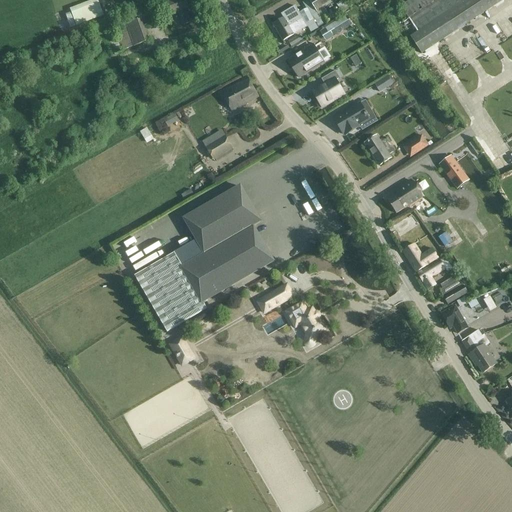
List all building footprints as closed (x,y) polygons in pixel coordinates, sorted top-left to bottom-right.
[(193,22),(192,20),(191,20),(187,10),(189,9),(185,0),(169,0),(167,1),(172,16),(179,13),(184,25),(193,22)] [(307,9),(300,14),(303,18),(306,24),(312,32),(325,24),(326,24),(331,21),(330,19),(335,16),(331,10),(327,13),(324,8),(336,0),(307,0),(303,3),(307,9)] [(351,8),(345,0),(343,0),(337,5),(343,13),(351,8)] [(410,0),(400,7),(408,19),(402,23),(422,53),(502,0),(410,0)] [(75,10),(80,24),(95,18),(90,4),(75,10)] [(296,22),(303,18),(300,14),(297,8),(291,11),(296,22)] [(273,24),(283,41),(294,34),(290,27),(295,24),(294,23),(289,15),(284,18),(273,24)] [(346,15),(331,25),(337,35),(353,25),(346,15)] [(126,24),(134,47),(149,41),(141,19),(126,24)] [(307,27),(300,31),(304,38),(311,34),(307,27)] [(122,52),(114,31),(105,36),(113,56),(122,52)] [(313,44),(287,60),(299,79),(325,63),(313,44)] [(348,59),(354,68),(361,63),(356,54),(348,59)] [(324,84),(311,91),(322,110),(345,95),(336,80),(339,78),(335,71),(321,79),(324,84)] [(388,77),(375,85),(379,91),(392,83),(388,77)] [(248,79),(221,92),(233,112),(246,104),(259,96),(248,79)] [(360,104),(335,119),(343,133),(344,133),(345,134),(359,126),(358,125),(368,119),(360,104)] [(175,114),(164,120),(168,127),(178,121),(175,114)] [(140,132),(147,144),(153,140),(147,128),(140,132)] [(422,135),(411,142),(418,153),(429,146),(422,135)] [(225,136),(206,148),(213,159),(232,147),(225,136)] [(376,136),(365,144),(379,166),(391,158),(376,136)] [(451,155),(438,165),(447,177),(456,190),(469,180),(451,155)] [(395,194),(387,199),(396,213),(409,205),(410,207),(422,199),(418,194),(420,193),(415,186),(414,187),(410,181),(394,191),(395,194)] [(197,240),(135,276),(167,332),(207,309),(204,302),(273,262),(253,227),(252,226),(260,222),(240,187),(185,219),(197,240)] [(191,189),(181,195),(184,200),(194,194),(191,189)] [(412,214),(393,226),(400,237),(419,224),(412,214)] [(416,273),(425,267),(440,258),(433,248),(423,255),(415,244),(403,252),(416,273)] [(426,269),(417,274),(427,290),(435,285),(430,277),(437,273),(438,274),(445,269),(447,273),(452,269),(449,263),(445,257),(440,260),(426,269)] [(468,293),(458,278),(440,290),(449,304),(468,293)] [(287,285),(275,292),(258,302),(264,313),(281,303),(294,296),(287,285)] [(504,303),(498,291),(482,298),(488,311),(504,303)] [(464,297),(457,301),(460,308),(468,303),(464,297)] [(475,299),(468,303),(471,309),(479,305),(475,299)] [(297,318),(307,334),(305,340),(305,341),(305,342),(305,343),(305,344),(305,345),(306,345),(306,346),(307,346),(308,347),(309,347),(310,347),(311,347),(312,347),(313,346),(314,345),(314,344),(315,344),(317,336),(325,331),(324,330),(324,327),(321,323),(319,322),(312,309),(307,311),(302,303),(286,312),(292,321),(297,318)] [(441,314),(449,328),(453,326),(457,334),(467,328),(455,307),(441,314)] [(470,336),(461,341),(470,355),(468,355),(473,362),(474,361),(482,373),(491,368),(496,364),(485,347),(490,344),(484,335),(482,336),(478,330),(470,336)] [(171,345),(182,365),(194,359),(182,338),(171,345)]
